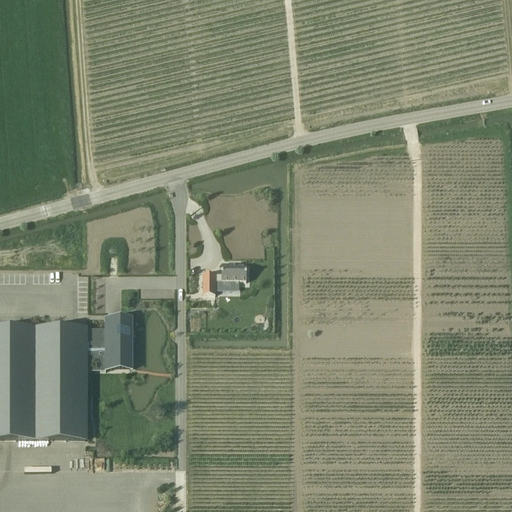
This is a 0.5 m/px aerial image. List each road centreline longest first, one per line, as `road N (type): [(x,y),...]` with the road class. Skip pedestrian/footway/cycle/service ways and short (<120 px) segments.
road 1 (tertiary): [(0,226),(258,153),(511,103)]
road 2 (unknown): [(406,121),(415,161),(415,511)]
road 3 (unknown): [(179,511),(162,180)]
